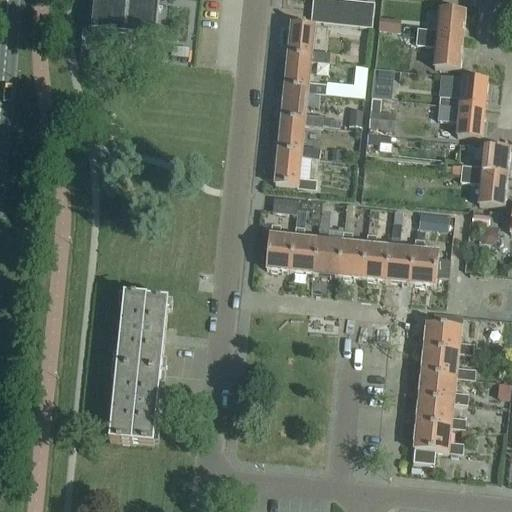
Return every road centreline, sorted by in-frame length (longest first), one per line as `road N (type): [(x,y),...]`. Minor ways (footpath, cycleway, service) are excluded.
road 1 (residential): [(204,481),(258,0)]
road 2 (residential): [(347,496),(365,317)]
road 3 (residential): [(347,496),(204,481)]
road 4 (residential): [(490,511),(360,497)]
